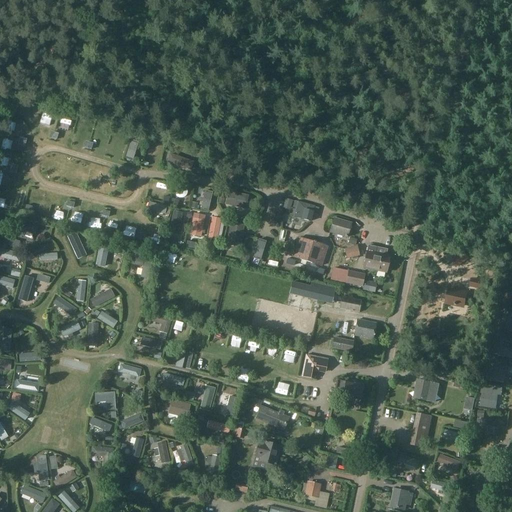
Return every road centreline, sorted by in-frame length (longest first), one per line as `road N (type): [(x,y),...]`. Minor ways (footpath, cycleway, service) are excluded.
road 1 (unclassified): [(353,511),(414,233)]
road 2 (track): [(489,0),(414,233)]
